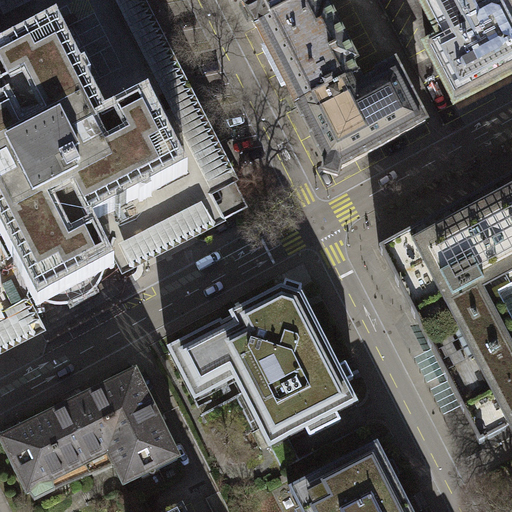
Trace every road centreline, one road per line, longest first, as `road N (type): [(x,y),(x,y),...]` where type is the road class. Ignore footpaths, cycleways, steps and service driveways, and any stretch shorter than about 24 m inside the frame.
road 1 (residential): [(0,397),(316,224)]
road 2 (residential): [(462,511),(316,224)]
road 3 (residential): [(316,224),(203,0)]
road 4 (residential): [(316,224),(511,119)]
